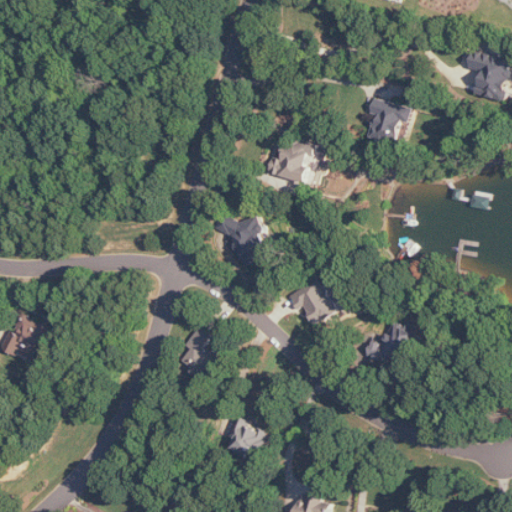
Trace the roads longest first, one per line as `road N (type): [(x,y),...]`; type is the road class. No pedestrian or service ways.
road 1 (residential): [(46,511),(101,458),(152,363),(252,0)]
road 2 (residential): [(179,269),(234,294),(368,410),(443,444),(508,456)]
road 3 (residential): [(179,269),(144,262),(0,264)]
